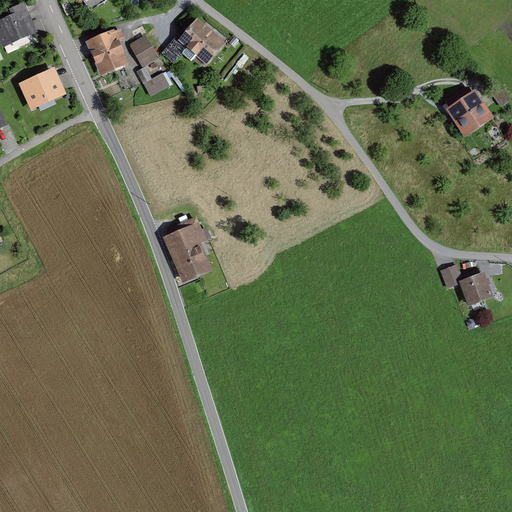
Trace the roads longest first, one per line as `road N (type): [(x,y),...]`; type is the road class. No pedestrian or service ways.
road 1 (tertiary): [(241,511),(146,221),(97,109)]
road 2 (tertiary): [(97,109),(46,0)]
